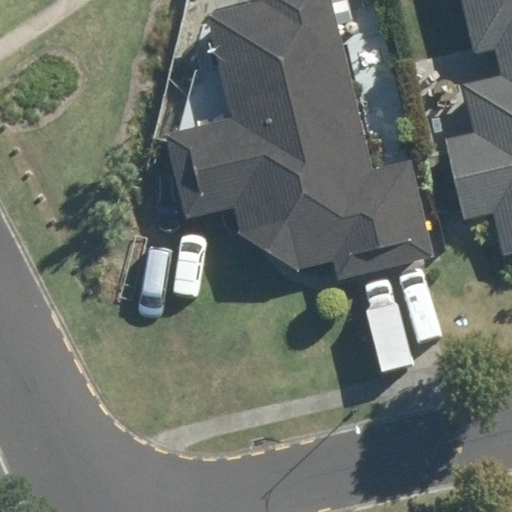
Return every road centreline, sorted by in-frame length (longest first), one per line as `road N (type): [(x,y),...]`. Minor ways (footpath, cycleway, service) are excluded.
road 1 (residential): [(511,432),(200,511)]
road 2 (residential): [(0,298),(121,511)]
